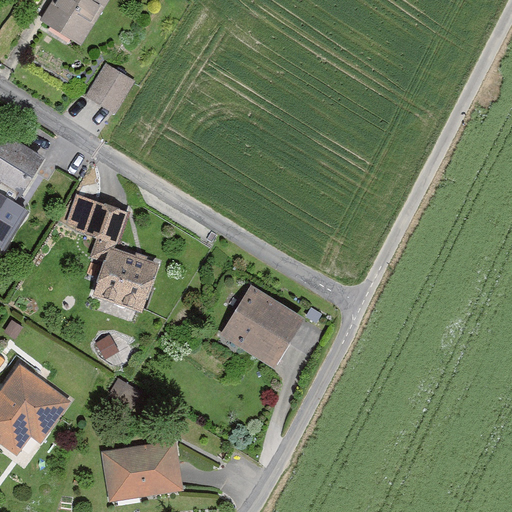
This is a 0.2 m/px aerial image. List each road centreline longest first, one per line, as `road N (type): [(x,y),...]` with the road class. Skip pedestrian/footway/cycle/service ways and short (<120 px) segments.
road 1 (residential): [(0,85),(358,308),(290,443),(242,511)]
road 2 (track): [(358,308),(511,12)]
